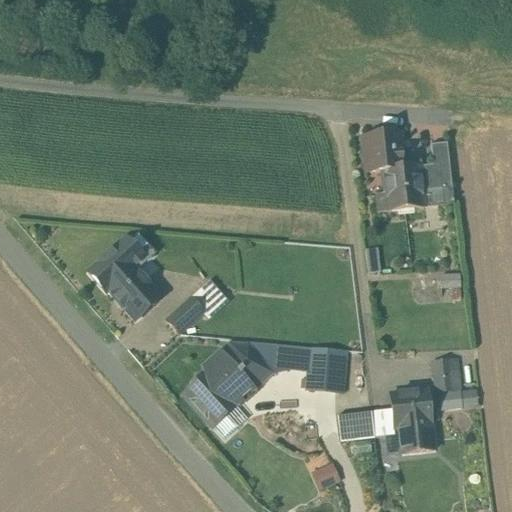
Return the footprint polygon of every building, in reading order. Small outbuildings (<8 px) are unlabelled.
[(381,172),(401,170),(399,156),(401,154),(399,136),(389,137),(384,133),(376,134),(372,138),(372,139),(367,139),(369,156),(363,156),(364,171),(369,175),(381,173),(381,172)] [(446,144),(429,147),(432,167),(448,165),(446,144)] [(448,165),(432,167),(434,191),(451,190),(448,165)] [(432,167),(419,168),(419,169),(418,169),(422,208),(423,208),(452,205),(451,190),(434,191),(432,167)] [(401,170),(381,172),(381,173),(385,214),(423,210),(423,208),(422,209),(422,208),(418,169),(419,169),(419,168),(401,170)] [(125,240),(87,274),(104,295),(107,292),(106,290),(131,268),(133,270),(142,261),(145,265),(146,264),(125,240)] [(142,261),(133,270),(136,273),(145,265),(142,261)] [(133,270),(131,268),(106,290),(107,292),(134,323),(160,300),(136,273),(133,270)] [(442,276),(441,289),(460,289),(460,276),(442,276)] [(226,303),(209,284),(189,301),(190,301),(202,315),(207,321),(226,303)] [(190,301),(166,323),(178,336),(202,315),(190,301)] [(291,348),(247,344),(247,349),(269,374),(289,371),(291,348)] [(269,374),(247,349),(230,348),(221,356),(252,390),(270,375),(269,374)] [(351,354),(291,348),(289,371),(308,373),(306,389),(309,390),(339,394),(342,363),(350,364),(351,354)] [(252,390),(221,356),(192,383),(195,387),(184,397),(211,427),(252,390)] [(448,362),(432,364),(436,395),(452,393),(448,362)] [(342,363),(339,394),(346,395),(350,364),(342,363)] [(427,393),(389,397),(391,411),(393,430),(397,430),(430,426),(431,426),(427,393)] [(391,411),(370,413),(373,440),(394,437),(393,431),(393,430),(391,411)] [(373,440),(370,413),(336,418),(339,444),(373,440)] [(430,426),(397,430),(401,456),(433,452),(430,426)] [(335,465),(313,471),(318,489),(340,483),(335,465)]
